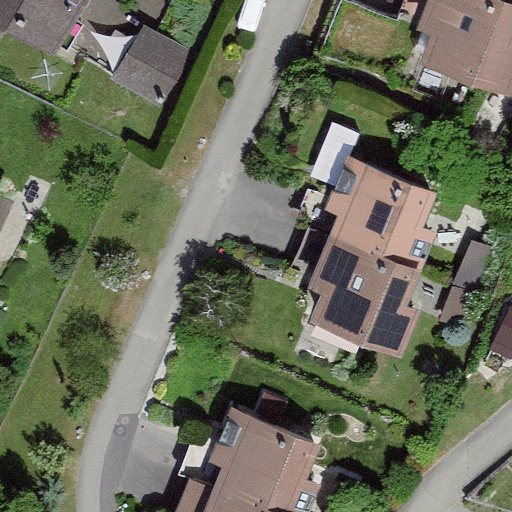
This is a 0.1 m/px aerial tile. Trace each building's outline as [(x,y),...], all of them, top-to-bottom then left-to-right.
[(0,0),(0,20),(56,52),(85,0),(0,0)] [(511,65),(511,0),(447,0),(436,47),(511,65)] [(144,23),(116,70),(165,99),(193,51),(144,23)] [(423,221),(437,188),(348,151),(326,204),(340,210),(331,232),(420,269),(438,227),(423,221)] [(0,216),(12,189),(0,183),(0,216)] [(407,299),(420,269),(331,232),(310,282),(322,287),(310,315),(402,353),(422,306),(407,299)] [(492,346),(511,355),(511,305),(492,346)] [(321,504),(340,428),(253,407),(234,482),(321,504)] [(319,511),(321,504),(234,482),(226,511),(319,511)]
